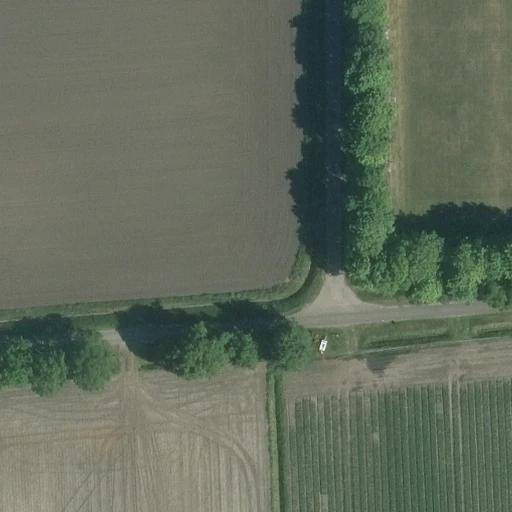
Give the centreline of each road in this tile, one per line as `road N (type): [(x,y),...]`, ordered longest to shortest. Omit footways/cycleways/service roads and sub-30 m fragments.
road 1 (unclassified): [(335,319),(0,346)]
road 2 (unclassified): [(335,319),(332,0)]
road 3 (unclassified): [(335,319),(511,306)]
